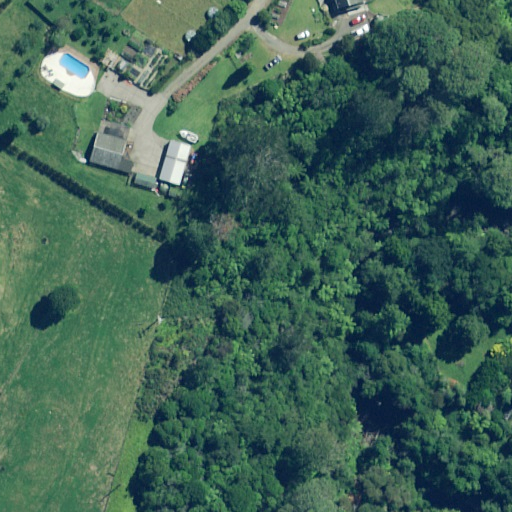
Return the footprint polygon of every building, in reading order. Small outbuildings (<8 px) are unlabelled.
[(337,0),(340,9),(366,1),(365,0),(337,0)] [(112,67),(146,89),(167,56),(134,34),(112,67)] [(89,97),(68,94),(66,106),(87,109),(89,97)] [(122,155),(131,128),(108,121),(105,132),(100,130),(91,159),(131,171),(135,159),(122,155)] [(193,143),(173,137),(161,176),(181,183),(193,143)] [(511,416),(511,409),(508,406),(500,416),(507,422),(511,416)]
